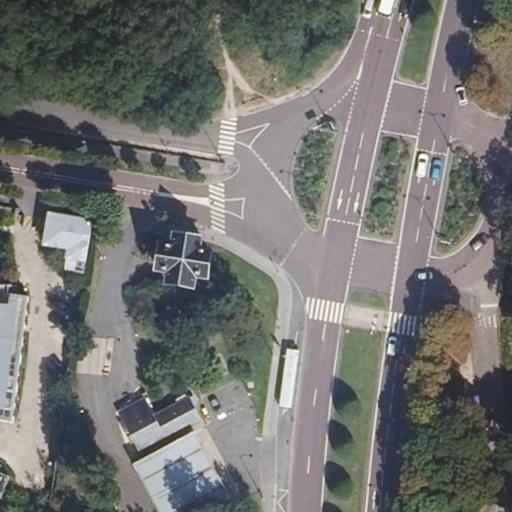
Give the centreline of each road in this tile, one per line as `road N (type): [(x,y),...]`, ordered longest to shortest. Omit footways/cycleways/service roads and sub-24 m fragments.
road 1 (tertiary): [(0,107),(270,145)]
road 2 (tertiary): [(0,168),(264,209)]
road 3 (primary): [(336,260),(303,511)]
road 4 (primary): [(380,511),(410,274)]
road 5 (primary): [(410,274),(457,273),(484,249),(502,214),(500,177),(483,135)]
road 6 (track): [(491,511),(480,308)]
road 7 (primary): [(368,100),(336,260)]
road 8 (primary): [(410,274),(437,114)]
